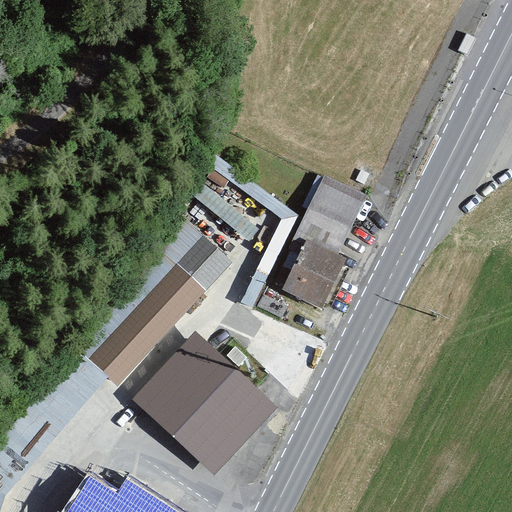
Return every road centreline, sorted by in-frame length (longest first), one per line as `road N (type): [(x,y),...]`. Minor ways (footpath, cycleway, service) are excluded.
road 1 (secondary): [(511,39),(274,511)]
road 2 (unknown): [(236,511),(151,457),(111,445),(66,459),(20,511)]
road 3 (unclassified): [(0,154),(57,118),(160,0)]
